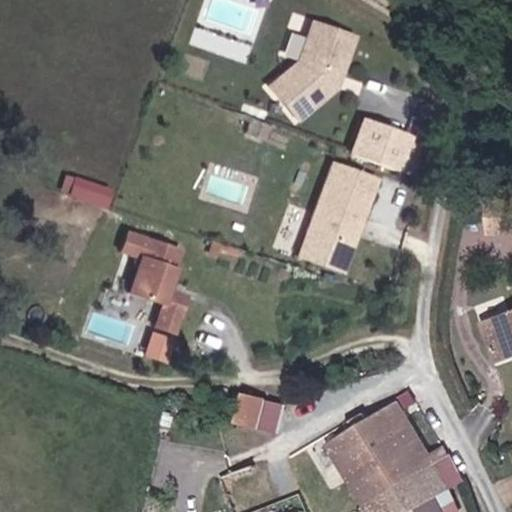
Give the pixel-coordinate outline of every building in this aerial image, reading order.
[(300,125),(335,93),(349,45),(308,33),(298,70),(270,94),(300,125)] [(402,169),(411,135),(368,122),(358,157),(402,169)] [(417,173),(426,139),(411,135),(402,169),(417,173)] [(338,166),(317,242),(329,266),(356,275),(383,179),(338,166)] [(109,203),(113,182),(73,173),(68,194),(109,203)] [(511,208),(493,208),(491,237),(511,237),(511,208)] [(329,266),(317,242),(310,262),(329,266)] [(191,267),(136,250),(130,270),(149,275),(138,311),(173,322),(166,345),(187,351),(198,313),(179,307),(191,267)] [(511,316),(480,327),(490,360),(511,352),(511,316)] [(511,352),(490,360),(494,369),(511,361),(511,352)] [(425,511),(445,497),(426,472),(402,440),(386,417),(322,466),(349,511),(425,511)] [(265,455),(277,427),(256,419),(245,448),(265,455)] [(453,490),(437,462),(426,472),(445,497),(453,490)] [(248,483),(220,496),(226,511),(262,511),(256,497),(248,483)]
